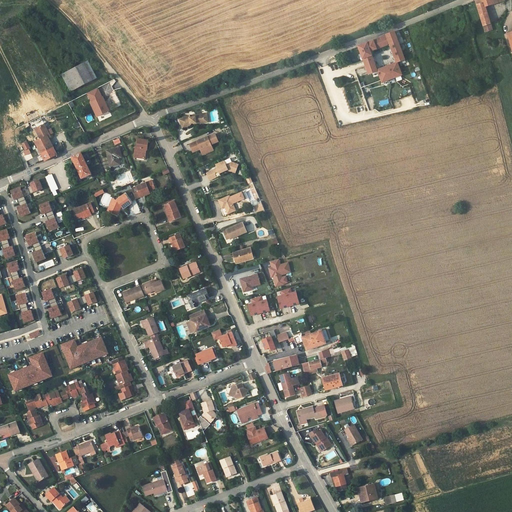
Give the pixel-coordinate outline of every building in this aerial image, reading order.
[(475,0),(484,30),(493,28),(492,24),(490,25),(486,9),(488,8),(489,10),(490,10),(490,8),(492,7),(493,11),(498,9),(498,6),(506,4),(504,0),(475,0)] [(401,62),(403,61),(394,31),(386,34),(387,36),(358,46),(368,74),(375,71),(378,79),(377,79),(378,83),(401,74),(399,67),(401,66),(400,64),(402,64),(401,62)] [(339,71),(334,57),(324,60),(330,74),(339,71)] [(89,61),(62,74),(71,92),(98,78),(89,61)] [(92,102),(103,97),(99,90),(89,96),(92,102)] [(92,102),(91,103),(98,116),(110,111),(103,97),(92,102)] [(205,123),(204,114),(190,116),(180,120),(183,128),(191,125),(193,124),(196,123),(197,124),(205,123)] [(35,141),(42,154),(45,160),(45,161),(58,155),(49,138),(51,137),(45,125),(36,129),(41,139),(35,141)] [(201,151),(212,147),(211,144),(218,141),(215,134),(190,145),(193,152),(200,149),(201,151)] [(147,150),(148,140),(138,139),(137,148),(136,147),(135,157),(145,158),(146,150),(147,150)] [(121,157),(119,148),(107,150),(110,166),(119,164),(118,158),(121,157)] [(81,153),(72,157),(82,179),(91,174),(81,153)] [(218,171),(219,173),(227,170),(231,169),(236,171),(238,166),(239,164),(232,162),(226,164),(224,160),(215,164),(217,168),(206,172),(209,180),(216,177),(215,173),(218,171)] [(58,189),(51,174),(45,177),(54,196),(57,194),(55,190),(58,189)] [(31,183),(32,185),(28,187),(30,194),(42,189),(38,180),(31,183)] [(155,188),(152,180),(136,187),(140,197),(147,194),(146,192),(155,188)] [(136,187),(132,189),(136,199),(140,197),(136,187)] [(18,208),(21,217),(31,213),(21,188),(11,191),(15,200),(17,199),(20,207),(18,208)] [(228,214),(236,211),(232,201),(235,200),(236,201),(244,197),(242,192),(230,197),(229,196),(219,201),(222,209),(225,207),(228,214)] [(113,211),(112,213),(117,216),(120,209),(119,208),(121,207),(123,209),(132,203),(125,194),(116,201),(113,199),(109,209),(113,211)] [(174,201),(165,205),(169,215),(168,215),(170,222),(181,218),(174,201)] [(46,222),(50,231),(59,227),(49,202),(40,206),(43,214),(45,213),(49,221),(46,222)] [(94,212),(91,203),(71,211),(74,220),(94,212)] [(247,232),(243,223),(226,230),(227,231),(230,238),(230,239),(247,232)] [(10,238),(7,229),(0,231),(0,239),(6,258),(15,255),(13,246),(10,247),(8,239),(10,238)] [(33,253),(36,262),(46,259),(35,233),(26,236),(29,245),(32,244),(35,252),(33,253)] [(172,242),(175,246),(176,251),(185,247),(180,234),(169,238),(171,242),(172,242)] [(59,257),(63,256),(64,258),(73,255),(69,245),(56,250),(59,257)] [(253,259),(250,248),(233,253),(236,262),(244,260),(245,261),(253,259)] [(291,273),(289,262),(280,264),(279,259),(269,261),(270,265),(263,267),(265,274),(271,272),(274,287),(288,284),(286,274),(291,273)] [(20,270),(17,261),(7,264),(16,290),(25,287),(22,278),(20,279),(17,270),(20,270)] [(191,274),(199,270),(196,262),(180,269),(184,278),(191,275),(191,274)] [(66,275),(57,278),(61,288),(86,278),(82,268),(74,272),(75,274),(67,277),(66,275)] [(255,286),(261,285),(258,273),(239,278),(243,293),(256,289),(255,286)] [(161,281),(155,283),(151,285),(150,282),(144,285),(147,293),(147,294),(156,291),(156,293),(165,290),(161,281)] [(145,296),(144,295),(141,287),(141,286),(122,293),(126,303),(145,296)] [(291,288),(280,291),(281,295),(277,296),(280,309),(300,304),(297,291),(292,292),(291,288)] [(49,309),(52,318),(62,314),(52,289),(42,293),(46,301),(48,300),(51,308),(49,309)] [(209,298),(206,289),(187,296),(192,308),(198,306),(197,304),(209,298)] [(89,305),(97,301),(94,292),(68,302),(72,312),(81,308),(80,306),(88,302),(89,305)] [(29,302),(26,293),(16,296),(25,322),(34,319),(31,310),(29,311),(26,303),(29,302)] [(270,311),(267,299),(263,300),(262,296),(247,300),(251,316),(270,311)] [(186,323),(188,326),(192,324),(196,332),(209,327),(206,320),(208,319),(204,310),(189,316),(191,321),(186,323)] [(151,335),(157,333),(159,332),(153,317),(143,321),(146,328),(149,336),(151,335)] [(192,324),(188,326),(191,334),(196,332),(192,324)] [(315,347),(327,343),(326,341),(329,340),(325,330),(322,331),(322,330),(311,334),(315,347)] [(315,347),(311,334),(310,331),(293,337),(296,344),(304,341),(307,350),(315,347)] [(223,347),(227,345),(232,344),(232,345),(233,346),(237,344),(233,332),(219,338),(223,347)] [(286,332),(277,336),(279,343),(289,339),(286,332)] [(266,352),(276,348),(272,336),(261,340),(266,352)] [(75,343),(73,341),(62,345),(63,346),(64,350),(65,352),(66,355),(71,368),(108,353),(102,337),(81,346),(80,346),(78,347),(75,343)] [(165,356),(165,355),(164,351),(159,340),(158,337),(152,339),(147,341),(148,345),(149,345),(150,347),(154,360),(165,356)] [(143,350),(150,347),(149,345),(148,345),(147,341),(141,344),(143,350)] [(340,350),(341,351),(349,348),(353,356),(358,354),(354,344),(340,350)] [(200,365),(211,360),(216,358),(212,349),(196,355),(197,357),(200,365)] [(303,364),(327,358),(332,356),(329,349),(319,352),(319,353),(320,355),(318,356),(317,354),(303,357),(303,360),(301,360),(297,355),(277,360),(280,370),(303,364)] [(342,354),(345,361),(352,358),(349,350),(342,353),(342,354)] [(38,381),(52,376),(46,359),(44,354),(43,353),(32,357),(33,360),(33,365),(32,366),(30,366),(28,367),(23,369),(16,372),(12,374),(9,375),(16,391),(33,384),(38,381)] [(118,375),(127,371),(129,371),(125,360),(123,361),(121,357),(112,361),(113,363),(118,375)] [(315,369),(317,368),(322,367),(321,366),(325,365),(327,366),(329,363),(327,358),(303,364),(305,371),(309,374),(310,373),(314,372),(315,369)] [(280,370),(277,360),(267,363),(265,368),(268,373),(280,370)] [(173,367),(177,377),(183,374),(192,371),(188,361),(173,367)] [(122,389),(131,386),(130,382),(131,382),(129,375),(127,371),(118,375),(116,375),(122,389)] [(285,394),(288,396),(293,395),(294,392),(293,385),(299,384),(298,377),(291,379),(290,373),(281,375),(283,384),(284,384),(285,385),(283,385),(285,394)] [(339,374),(337,374),(330,376),(322,379),(326,390),(343,386),(340,375),(339,374)] [(62,400),(69,397),(72,396),(73,398),(79,395),(79,394),(82,393),(82,394),(88,392),(86,387),(84,387),(82,383),(79,384),(78,382),(65,388),(66,391),(60,394),(56,395),(55,392),(49,395),(48,394),(45,395),(49,405),(52,404),(53,406),(63,402),(62,400)] [(237,386),(235,385),(232,390),(231,390),(229,395),(238,399),(249,395),(248,391),(246,391),(244,386),(244,385),(242,385),(242,384),(237,386)] [(131,386),(122,389),(123,393),(119,394),(122,401),(134,396),(131,390),(133,389),(131,386)] [(300,389),(303,396),(312,394),(309,386),(300,389)] [(250,391),(253,397),(259,394),(257,388),(250,391)] [(83,397),(82,398),(83,401),(81,402),(85,412),(95,407),(94,404),(95,404),(92,394),(90,394),(89,391),(88,392),(82,394),(83,397)] [(45,406),(49,405),(45,395),(41,397),(40,394),(33,397),(34,399),(31,400),(26,402),(29,411),(35,409),(34,407),(37,406),(38,408),(44,405),(45,406)] [(342,397),(342,399),(351,397),(353,403),(350,404),(352,410),(357,408),(356,403),(356,401),(354,394),(342,397)] [(338,414),(352,410),(350,404),(353,403),(351,397),(342,399),(335,401),(338,414)] [(179,413),(182,418),(186,429),(191,427),(190,424),(194,422),(189,409),(194,407),(191,400),(184,403),(186,410),(179,413)] [(213,418),(214,420),(218,416),(213,412),(212,411),(215,410),(212,400),(202,403),(205,413),(202,415),(210,421),(213,418)] [(247,419),(252,417),(257,415),(258,415),(258,416),(262,414),(258,404),(255,405),(254,404),(237,411),(241,421),(247,419)] [(300,421),(306,419),(315,417),(315,418),(325,415),(326,414),(324,406),(317,408),(314,409),(313,407),(297,411),(300,421)] [(29,411),(28,411),(29,414),(28,415),(29,419),(31,426),(32,426),(33,429),(43,425),(39,415),(37,415),(35,409),(29,411)] [(165,432),(166,433),(172,431),(165,413),(154,418),(157,426),(158,426),(161,433),(165,432)] [(11,433),(12,435),(20,432),(16,422),(0,428),(0,432),(1,437),(11,433)] [(345,430),(350,438),(354,445),(362,440),(354,425),(345,430)] [(139,426),(135,428),(131,430),(131,428),(127,430),(127,432),(129,436),(130,438),(133,437),(134,439),(135,440),(143,436),(139,426)] [(264,428),(257,431),(254,432),(252,427),(246,430),(248,434),(247,435),(250,443),(260,440),(260,441),(268,438),(264,428)] [(318,433),(317,431),(316,430),(310,434),(317,444),(318,443),(322,451),(331,445),(327,437),(326,438),(321,431),(319,432),(318,433)] [(119,444),(120,446),(125,444),(124,443),(121,434),(120,432),(111,435),(111,434),(106,436),(109,442),(104,444),(107,451),(108,450),(108,452),(110,451),(110,449),(110,446),(115,444),(116,445),(119,444)] [(77,458),(81,456),(90,452),(92,456),(96,454),(91,441),(73,448),(76,456),(77,458)] [(77,458),(76,456),(69,459),(66,451),(56,454),(59,463),(61,462),(64,470),(74,466),(73,465),(79,463),(77,458)] [(263,462),(265,466),(269,464),(269,462),(272,461),(273,463),(281,460),(278,452),(266,456),(266,455),(260,457),(262,462),(263,462)] [(232,465),(234,464),(230,457),(220,460),(227,477),(235,474),(232,465)] [(28,464),(32,471),(34,469),(41,481),(49,476),(38,459),(28,464)] [(172,467),(175,475),(178,481),(179,481),(181,484),(188,481),(187,478),(188,477),(182,463),(180,464),(179,462),(177,459),(172,461),(173,464),(172,464),(173,467),(172,467)] [(211,471),(208,463),(197,468),(200,475),(204,474),(208,483),(217,479),(213,470),(211,471)] [(34,469),(32,471),(38,482),(41,481),(34,469)] [(334,478),(335,481),(336,487),(339,486),(341,492),(345,491),(347,488),(346,484),(344,475),(342,470),(330,473),(332,478),(334,478)] [(167,491),(164,480),(142,486),(146,496),(163,490),(163,492),(167,491)] [(361,493),(364,502),(378,498),(374,484),(358,488),(360,494),(361,493)] [(58,503),(62,508),(69,501),(65,496),(63,498),(54,488),(45,495),(51,501),(52,500),(53,499),(57,504),(58,503)] [(276,504),(279,511),(288,511),(282,493),(272,496),(275,505),(276,504)] [(396,502),(394,495),(386,497),(387,504),(396,502)] [(85,496),(80,502),(84,504),(89,499),(85,496)] [(251,511),(263,511),(263,510),(262,510),(259,502),(258,497),(248,501),(250,506),(249,506),(251,510),(251,511)] [(28,511),(25,508),(23,510),(19,505),(20,504),(14,498),(6,505),(11,511),(28,511)] [(53,499),(52,500),(60,509),(62,508),(58,503),(57,504),(53,499)] [(308,511),(315,510),(311,500),(304,502),(303,501),(302,499),(297,501),(300,511),(308,511)] [(140,503),(133,511),(149,511),(150,511),(140,503)]
